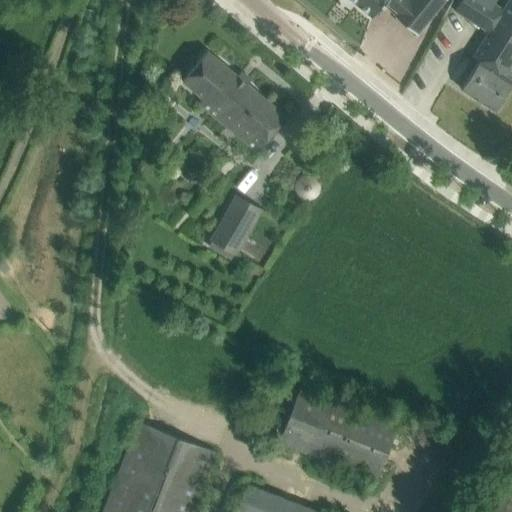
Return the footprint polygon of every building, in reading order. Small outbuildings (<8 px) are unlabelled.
[(351,0),(372,17),(384,2),(397,13),(395,16),(417,34),(445,0),(351,0)] [(511,40),(511,0),(509,0),(501,14),(491,7),(493,3),(487,0),(461,0),(455,10),(489,32),(492,28),(511,40)] [(511,59),(511,40),(492,28),(489,32),(474,57),(479,60),(460,89),(495,111),(511,83),(511,79),(503,74),(511,59)] [(207,51),(182,81),(260,145),(285,115),(207,51)] [(234,254),(260,209),(237,196),(211,242),(212,242),(234,254)] [(301,387),(279,443),(375,480),(397,424),(301,387)] [(192,511),(216,453),(158,430),(139,422),(103,511),(192,511)] [(511,511),(511,470),(491,511),(511,511)] [(320,511),(247,483),(235,511),(320,511)]
